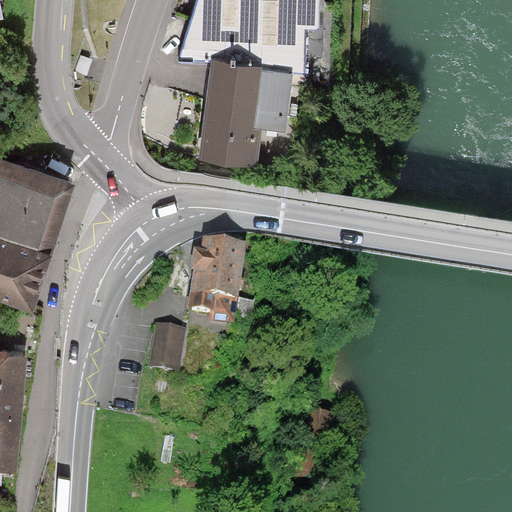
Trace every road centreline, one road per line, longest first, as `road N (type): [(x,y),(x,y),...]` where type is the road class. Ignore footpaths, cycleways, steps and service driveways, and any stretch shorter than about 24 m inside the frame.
road 1 (primary): [(151,221),(224,207),(511,253)]
road 2 (residential): [(20,511),(57,256),(100,159)]
road 3 (primary): [(71,511),(95,301),(117,255),(151,221)]
road 4 (tertiary): [(50,0),(47,79),(76,137),(100,159)]
road 5 (residential): [(100,159),(153,0)]
